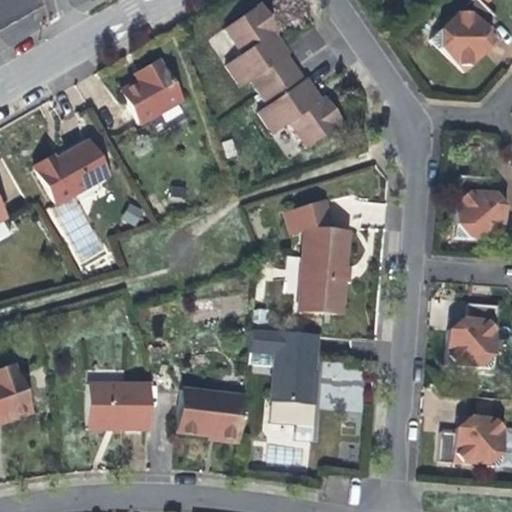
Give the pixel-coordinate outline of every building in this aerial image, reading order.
[(471,0),(463,8),(486,30),(496,20),(474,0),(471,0)] [(489,48),(486,30),(463,8),(431,42),(464,74),(489,48)] [(241,58),(273,36),(278,33),(261,9),(224,34),(241,58)] [(486,30),(489,48),(493,44),(496,40),(486,30)] [(265,111),(303,86),(286,61),(288,59),(282,49),(273,36),(241,58),(224,70),(239,92),(248,86),(265,111)] [(126,90),(145,125),(184,103),(161,62),(141,73),(145,80),(141,82),(126,90)] [(306,84),(303,86),(265,111),(257,117),(272,140),(290,128),(305,151),(342,126),(324,100),(319,104),(314,96),(306,84)] [(95,140),(87,144),(96,161),(104,156),(95,140)] [(52,202),(57,199),(78,188),(103,175),(96,161),(87,144),(85,141),(59,154),(52,158),(50,154),(31,164),(52,202)] [(460,189),(490,192),(491,177),(461,175),(460,189)] [(78,188),(57,199),(86,255),(108,244),(78,188)] [(504,203),(490,192),(460,189),(456,236),(502,239),(504,203)] [(490,192),(504,203),(505,193),(500,192),(490,192)] [(287,234),(309,226),(326,220),(319,201),(281,215),(287,234)] [(309,226),(308,231),(324,233),(326,220),(309,226)] [(353,236),(324,233),(308,231),(299,310),(344,315),(348,274),(353,236)] [(466,303),(465,317),(495,320),(496,305),(466,303)] [(449,321),(448,327),(465,317),(449,316),(449,321)] [(495,320),(465,317),(448,327),(446,363),(491,367),(495,320)] [(276,355),(278,333),(249,330),(247,353),(276,355)] [(273,404),(319,407),(324,408),(326,382),(316,382),(316,377),(317,371),(322,372),(325,336),(278,333),(276,355),(273,404)] [(0,374),(14,369),(11,360),(0,364),(0,374)] [(30,411),(14,369),(0,374),(0,414),(2,414),(5,421),(10,419),(30,411)] [(120,435),(147,435),(147,388),(84,387),(84,425),(114,425),(114,435),(120,435)] [(207,444),(235,447),(240,403),(182,395),(177,440),(207,444)] [(319,407),(273,404),(271,424),(274,429),(282,430),(287,425),(303,427),(304,430),(316,431),(322,431),(322,418),(318,418),(319,407)] [(453,431),(465,416),(455,415),(454,422),(453,431)] [(465,416),(453,431),(451,461),(497,465),(501,419),(465,416)] [(114,425),(84,425),(84,435),(114,435),(114,425)] [(451,461),(453,431),(439,430),(437,460),(451,461)] [(304,463),(304,444),(264,444),(264,463),(304,463)]
